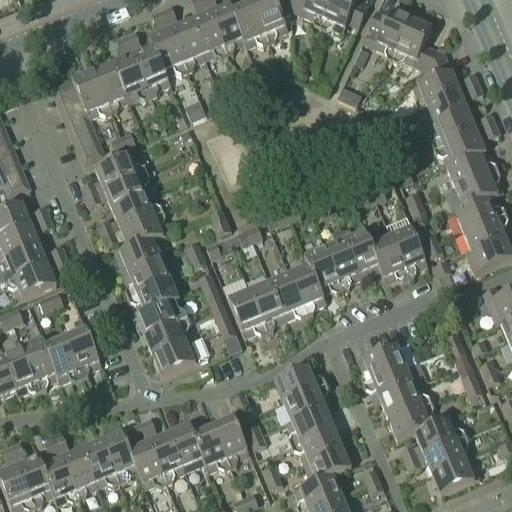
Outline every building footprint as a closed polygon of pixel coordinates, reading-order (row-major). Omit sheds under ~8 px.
[(198,23),(188,27),(205,66),(214,62),(220,64),(226,62),(208,19),(201,0),(190,5),(198,23)] [(211,0),(201,0),(208,19),(226,62),(232,60),(234,53),(243,50),(244,49),(230,15),(231,15),(229,10),(218,15),(211,0)] [(289,0),(267,0),(250,7),(268,50),(275,47),(276,41),(287,36),(280,19),(289,15),(289,0)] [(289,0),(289,15),(311,25),(313,32),(319,34),(335,0),(289,0)] [(355,0),(335,0),(319,34),(325,37),(331,34),(342,39),(347,29),(358,34),(367,12),(356,8),(359,1),(355,0)] [(231,15),(230,15),(244,49),(243,50),(245,55),(257,50),(262,52),(268,50),(250,7),(231,15)] [(175,25),(171,13),(161,17),(166,29),(175,25)] [(376,17),(362,49),(384,58),(386,64),(392,67),(411,25),(390,15),(387,22),(376,17)] [(166,29),(161,17),(151,21),(156,33),(166,29)] [(411,25),(392,67),(398,69),(404,67),(425,76),(443,60),(423,51),(431,34),(411,25)] [(188,27),(169,35),(187,79),(192,76),(194,70),(205,66),(188,27)] [(180,81),(187,79),(169,35),(148,45),(151,53),(152,53),(165,83),(166,82),(174,79),(180,81)] [(135,39),(125,43),(132,61),(150,104),(157,102),(159,95),(169,91),(166,82),(165,83),(152,53),(151,53),(142,57),(135,39)] [(122,65),(113,69),(129,108),(139,104),(145,107),(150,104),(132,61),(125,43),(115,47),(122,65)] [(430,87),(413,94),(417,104),(415,110),(417,117),(478,91),(474,81),(455,89),(443,60),(425,76),(430,87)] [(113,69),(93,78),(111,121),(117,118),(119,112),(129,108),(113,69)] [(76,98),(81,109),(86,120),(89,125),(99,121),(105,124),(111,121),(93,78),(72,87),(76,98)] [(269,81),(258,86),(263,98),(274,93),(269,81)] [(72,87),(51,95),(56,107),(76,98),(72,87)] [(478,91),(417,117),(420,122),(426,124),(430,134),(468,118),(464,109),(482,101),(478,91)] [(76,98),(56,107),(60,118),(81,109),(76,98)] [(81,109),(60,118),(65,129),(86,120),(81,109)] [(468,118),(430,134),(434,145),(432,151),(434,156),(476,138),(495,131),(491,120),(472,128),(468,118)] [(86,120),(65,129),(70,140),(91,131),(89,125),(86,120)] [(91,131),(70,140),(74,151),(96,142),(91,131)] [(476,138),(434,156),(436,162),(442,164),(446,174),(485,158),(481,149),(499,141),(495,131),(476,138)] [(130,139),(110,147),(115,160),(135,151),(130,139)] [(6,140),(0,143),(0,156),(11,152),(6,140)] [(96,142),(74,151),(79,162),(100,153),(96,142)] [(11,152),(0,156),(0,169),(16,163),(11,152)] [(100,153),(79,162),(83,173),(105,164),(100,153)] [(485,158),(446,174),(455,194),(493,178),(485,158)] [(133,159),(94,175),(103,196),(146,177),(144,172),(138,170),(133,159)] [(16,163),(0,169),(0,182),(20,174),(16,163)] [(20,174),(0,182),(0,184),(4,194),(25,185),(20,174)] [(146,177),(103,196),(111,216),(150,199),(146,190),(149,184),(146,177)] [(493,178),(455,194),(463,213),(463,214),(493,202),(502,199),(493,178)] [(25,185),(4,194),(8,205),(30,196),(25,185)] [(93,189),(81,194),(85,203),(97,198),(93,189)] [(380,192),(370,196),(376,208),(385,204),(380,192)] [(334,194),(324,198),(329,210),(333,209),(335,213),(345,209),(343,204),(339,206),(334,194)] [(370,196),(360,200),(365,212),(376,208),(370,196)] [(97,198),(85,203),(89,214),(101,209),(97,198)] [(324,198),(314,202),(319,215),(329,210),(324,198)] [(150,199),(111,216),(120,235),(163,217),(161,212),(155,209),(150,199)] [(417,199),(405,204),(409,213),(421,208),(417,199)] [(463,213),(454,216),(463,238),(501,222),(493,202),(463,214),(463,213)] [(421,208),(409,213),(416,229),(428,224),(421,208)] [(22,210),(0,218),(0,243),(30,231),(22,210)] [(294,211),(284,215),(289,227),(299,223),(294,211)] [(45,214),(33,219),(37,228),(49,223),(45,214)] [(284,215),(274,219),(279,231),(289,227),(284,215)] [(222,216),(209,221),(214,231),(226,226),(222,216)] [(163,217),(120,235),(128,255),(129,256),(154,245),(154,246),(168,241),(163,230),(166,224),(163,217)] [(501,222),(463,238),(470,256),(471,258),(504,244),(505,244),(510,242),(501,222)] [(49,223),(37,228),(41,238),(53,233),(49,223)] [(226,226),(214,231),(211,233),(215,243),(231,236),(226,226)] [(110,229),(97,234),(102,243),(114,238),(110,229)] [(30,231),(0,243),(0,266),(0,267),(39,251),(30,231)] [(257,232),(247,236),(252,248),(262,244),(257,232)] [(410,233),(390,242),(406,280),(408,284),(414,282),(416,276),(427,272),(410,233)] [(335,249),(324,254),(341,292),(360,284),(340,237),(341,236),(340,234),(330,238),(335,249)] [(346,234),(341,236),(340,237),(360,284),(380,276),(380,275),(370,250),(371,250),(365,237),(352,242),(350,236),(346,234)] [(216,249),(206,253),(211,265),(221,261),(233,256),(231,252),(241,248),(245,257),(254,254),(252,248),(247,236),(237,240),(216,249)] [(114,238),(102,243),(106,253),(118,248),(114,238)] [(434,238),(422,243),(426,253),(438,248),(434,238)] [(390,242),(371,250),(370,250),(380,275),(380,276),(385,289),(406,280),(390,242)] [(470,256),(466,258),(475,280),(511,264),(511,261),(505,244),(504,244),(471,258),(470,256)] [(128,255),(115,261),(123,281),(162,265),(154,246),(154,245),(129,256),(128,255)] [(438,248),(426,253),(430,263),(442,258),(438,248)] [(197,250),(185,255),(194,275),(206,270),(197,250)] [(39,251),(0,267),(4,277),(1,282),(4,289),(47,271),(39,251)] [(61,253),(49,259),(53,269),(66,263),(61,253)] [(324,254),(303,263),(307,272),(309,271),(321,301),(322,300),(341,292),(324,254)] [(66,263),(53,269),(58,278),(70,273),(66,263)] [(162,265),(123,281),(132,301),(170,285),(162,265)] [(445,267),(434,272),(438,283),(450,278),(445,267)] [(47,271),(4,289),(6,294),(13,297),(17,308),(56,292),(47,271)] [(309,271),(307,272),(288,280),(304,318),(326,309),(322,300),(321,301),(309,271)] [(211,280),(198,285),(203,295),(215,289),(211,280)] [(288,280),(269,288),(284,326),(304,318),(288,280)] [(170,285),(132,301),(140,320),(140,321),(174,307),(175,308),(179,306),(170,285)] [(269,288),(248,296),(265,335),(284,326),(269,288)] [(215,289),(203,295),(211,316),(224,311),(215,289)] [(495,294),(483,299),(496,331),(500,329),(500,328),(511,322),(511,298),(499,304),(495,294)] [(248,296),(228,305),(244,343),(265,335),(248,296)] [(57,299),(47,303),(52,316),(62,312),(57,299)] [(47,303),(37,308),(42,320),(52,316),(47,303)] [(136,324),(133,326),(138,337),(141,336),(144,343),(187,325),(184,319),(178,317),(175,308),(174,307),(140,321),(140,320),(136,322),(136,324)] [(18,316),(8,320),(13,332),(23,328),(18,316)] [(227,319),(215,324),(219,335),(231,330),(227,319)] [(8,320),(0,323),(0,330),(3,336),(13,332),(8,320)] [(511,322),(500,328),(500,329),(508,348),(511,346),(511,322)] [(77,337),(64,343),(81,386),(88,383),(91,377),(101,373),(81,325),(74,328),(77,337)] [(187,325),(144,343),(153,363),(191,347),(187,337),(190,331),(187,325)] [(231,330),(219,335),(224,345),(236,340),(231,330)] [(457,339),(445,345),(449,355),(461,350),(457,339)] [(45,351),(44,351),(58,385),(57,385),(59,390),(70,385),(76,388),(81,386),(64,343),(45,351)] [(191,347),(153,363),(161,384),(208,364),(210,360),(203,344),(192,348),(191,347)] [(236,344),(219,350),(223,362),(240,357),(236,344)] [(43,346),(22,355),(38,393),(57,385),(58,385),(44,351),(45,351),(43,346)] [(483,347),(470,352),(474,362),(487,357),(483,347)] [(449,355),(454,364),(465,359),(461,350),(449,355)] [(397,352),(359,368),(367,389),(406,373),(397,352)] [(3,363),(16,397),(15,397),(18,402),(38,393),(22,355),(3,363)] [(1,358),(0,358),(0,403),(15,397),(16,397),(3,363),(1,358)] [(491,367),(478,372),(482,382),(496,378),(491,367)] [(417,368),(406,373),(367,389),(376,410),(381,408),(380,407),(414,393),(414,392),(418,390),(425,388),(417,368)] [(312,371),(274,387),(283,408),(321,392),(312,371)] [(496,378),(482,382),(487,392),(499,387),(496,378)] [(474,379),(461,385),(466,395),(478,390),(474,379)] [(414,393),(380,407),(381,408),(389,427),(431,409),(429,403),(423,401),(418,390),(414,392),(414,393)] [(478,390),(466,395),(470,404),(482,399),(478,390)] [(321,392),(283,408),(291,428),(291,429),(325,414),(325,415),(330,413),(321,392)] [(244,400),(232,405),(236,415),(249,410),(244,400)] [(511,404),(502,409),(506,419),(511,416),(511,404)] [(431,409),(389,427),(397,448),(415,440),(435,431),(431,421),(434,415),(431,409)] [(291,428),(286,430),(295,451),(334,434),(325,415),(325,414),(291,429),(291,428)] [(233,423),(211,432),(229,474),(236,472),(238,466),(249,461),(233,423)] [(435,431),(415,440),(424,460),(466,442),(464,436),(458,434),(453,423),(435,431)] [(150,426),(141,430),(166,491),(173,488),(175,482),(184,478),(168,440),(158,444),(150,426)] [(194,434),(192,441),(204,469),(203,470),(207,479),(218,474),(224,477),(229,474),(211,432),(209,427),(194,434)] [(129,456),(128,456),(136,477),(144,495),(155,490),(160,493),(166,491),(141,430),(131,434),(138,452),(129,456)] [(189,431),(168,440),(184,478),(203,470),(204,469),(192,441),(194,434),(191,435),(189,431)] [(257,431),(245,436),(249,446),(261,441),(257,431)] [(334,434),(295,451),(303,470),(342,454),(334,434)] [(122,439),(101,448),(119,490),(124,488),(127,481),(136,477),(128,456),(129,456),(122,439)] [(261,441),(249,446),(253,456),(266,451),(261,441)] [(63,442),(53,446),(61,464),(79,507),(85,505),(87,498),(97,494),(81,456),(71,460),(63,442)] [(466,442),(424,460),(432,480),(470,464),(466,454),(469,448),(466,442)] [(42,472),(41,473),(53,502),(52,502),(56,511),(67,507),(73,510),(79,507),(61,464),(53,446),(43,451),(51,469),(42,472)] [(511,450),(510,446),(498,451),(503,461),(511,457),(511,450)] [(101,448),(81,456),(97,494),(107,490),(112,493),(119,490),(101,448)] [(19,450),(10,454),(15,466),(18,472),(33,511),(41,511),(43,506),(52,502),(53,502),(41,473),(42,472),(38,463),(27,468),(19,450)] [(413,453),(401,457),(405,468),(417,463),(413,453)] [(0,458),(7,476),(0,479),(0,489),(9,511),(33,511),(18,472),(15,466),(10,454),(0,457),(0,458)] [(303,470),(311,489),(312,490),(333,481),(333,482),(350,474),(342,454),(303,470)] [(417,463),(405,468),(409,477),(421,472),(417,463)] [(470,464),(432,480),(440,501),(479,485),(470,464)] [(274,471),(262,477),(266,487),(278,481),(274,471)] [(375,476),(362,481),(367,491),(379,486),(375,476)] [(278,481),(266,487),(270,497),(283,491),(278,481)] [(311,489),(293,497),(299,511),(318,511),(342,502),(333,482),(333,481),(312,490),(311,489)] [(379,486),(367,491),(371,501),(383,495),(379,486)] [(257,511),(252,501),(242,505),(245,511),(257,511)] [(345,511),(342,502),(318,511),(345,511)]
